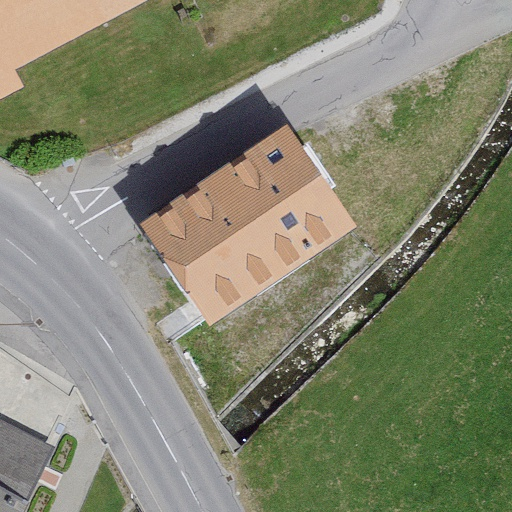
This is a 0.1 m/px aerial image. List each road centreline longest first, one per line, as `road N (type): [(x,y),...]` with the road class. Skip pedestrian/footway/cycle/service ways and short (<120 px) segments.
road 1 (residential): [(38,257),(75,228),(446,37),(449,0)]
road 2 (primary): [(204,511),(91,321),(38,257)]
